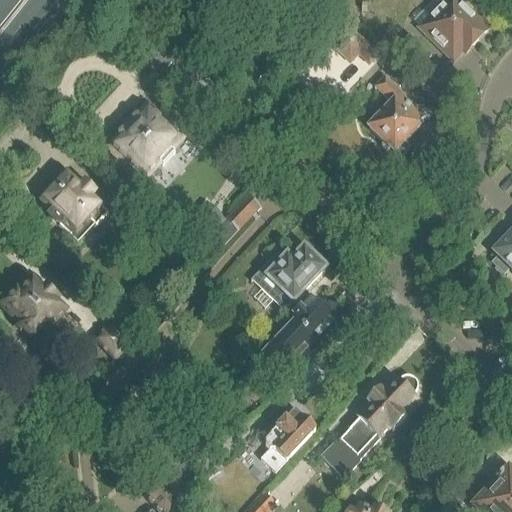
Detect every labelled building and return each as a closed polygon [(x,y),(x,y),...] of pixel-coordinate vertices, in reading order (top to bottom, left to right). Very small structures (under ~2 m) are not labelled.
[(488,33),(453,0),(427,0),(428,1),(429,2),(432,5),(413,24),(453,62),(469,45),(473,49),(488,33)] [(380,58),(349,28),(329,48),(350,68),(358,59),(369,69),(380,58)] [(422,72),(433,61),(412,40),(400,51),(422,72)] [(420,109),(416,111),(385,81),(375,90),(392,106),(369,131),(383,145),(382,149),(388,155),(392,153),(400,161),(410,150),(405,145),(420,129),(418,127),(425,119),(426,115),(420,109)] [(144,183),(183,140),(148,109),(109,151),(144,183)] [(101,210),(102,209),(93,201),(97,197),(85,186),(80,192),(67,180),(45,204),(55,213),(49,219),(60,230),(61,229),(79,246),(96,228),(97,229),(108,217),(101,210)] [(249,200),(227,224),(210,242),(193,260),(206,271),(261,212),(249,200)] [(210,242),(227,224),(207,206),(190,223),(210,242)] [(511,239),(494,257),(498,260),(492,267),(497,272),(496,273),(502,279),(504,278),(506,280),(511,274),(511,239)] [(253,283),(275,303),(285,313),(292,305),(294,306),(296,304),(300,307),(309,297),(306,294),(327,272),(305,251),(293,264),(281,252),(253,283)] [(35,343),(65,312),(33,281),(22,293),(19,290),(2,308),(21,326),(19,328),(35,343)] [(309,297),(300,307),(305,312),(251,370),(276,394),(344,320),(330,306),(324,312),(309,297)] [(129,345),(113,330),(99,345),(115,360),(129,345)] [(153,402),(185,398),(182,374),(150,379),(153,402)] [(359,465),(360,465),(379,443),(382,446),(420,405),(413,399),(417,396),(418,390),(418,386),(415,383),(413,382),(409,381),(405,381),(401,383),(399,386),(392,380),(354,420),(356,422),(349,430),(352,433),(339,446),(359,465)] [(287,467),(317,435),(304,422),(303,423),(295,415),(288,423),(286,422),(275,433),(277,434),(266,446),(266,450),(271,454),(274,454),(287,467)] [(192,476),(212,463),(202,448),(182,462),(192,476)] [(200,488),(220,474),(212,463),(192,476),(200,488)] [(511,511),(511,474),(509,472),(492,489),(483,481),(464,501),(473,510),(471,511),(511,511)] [(171,511),(178,506),(159,488),(147,499),(157,511),(171,511)] [(272,511),(277,507),(262,495),(248,511),(272,511)]
